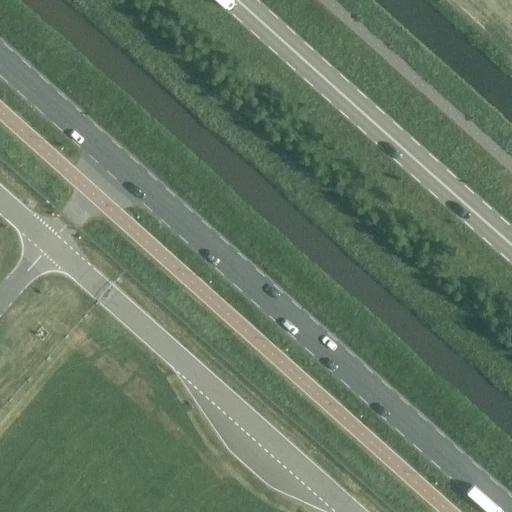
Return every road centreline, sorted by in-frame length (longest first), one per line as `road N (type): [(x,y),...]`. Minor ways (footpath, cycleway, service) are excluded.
road 1 (tertiary): [(506,511),(0,62)]
road 2 (secondary): [(237,0),(511,245)]
